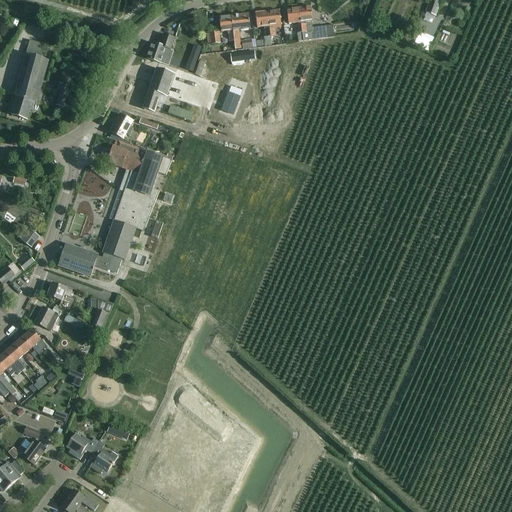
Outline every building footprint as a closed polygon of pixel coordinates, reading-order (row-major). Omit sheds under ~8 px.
[(441,0),(429,0),(425,12),(436,16),(441,0)] [(312,7),(300,9),(301,23),(302,25),(301,25),(302,34),(303,42),(313,41),(334,38),(333,26),(313,28),(312,22),(313,22),(312,7)] [(301,23),(300,9),(287,10),(289,24),(301,23)] [(280,11),(268,12),(272,46),(276,45),(274,26),(281,25),(280,11)] [(272,46),(268,12),(256,14),(258,28),(264,28),(265,30),(266,38),(264,38),(265,47),(272,46)] [(251,30),(249,15),(232,17),(235,42),(235,43),(236,49),(242,49),(241,42),(240,31),(251,30)] [(235,42),(232,17),(220,18),(222,33),(228,32),(228,35),(229,35),(230,42),(235,42)] [(212,45),(220,44),(219,32),(210,33),(212,45)] [(420,33),(416,43),(425,46),(424,48),(429,50),(435,38),(420,33)] [(152,44),(147,59),(162,64),(167,49),(172,51),(176,39),(164,35),(160,47),(152,44)] [(242,49),(252,48),(251,41),(241,42),(242,49)] [(15,96),(17,97),(12,115),(28,120),(33,102),(37,103),(49,61),(41,59),(44,46),(31,42),(27,56),(15,96)] [(195,67),(201,48),(195,45),(188,64),(195,67)] [(254,52),(231,55),(232,62),(255,59),(254,52)] [(200,62),(195,76),(200,77),(203,70),(205,64),(200,62)] [(9,80),(12,68),(6,67),(3,79),(9,80)] [(157,69),(144,109),(155,112),(157,108),(161,109),(162,105),(165,106),(175,75),(157,69)] [(63,108),(69,87),(63,85),(56,106),(63,108)] [(229,93),(222,111),(233,115),(240,98),(243,91),(231,86),(229,93)] [(171,107),(168,114),(191,122),(194,115),(171,107)] [(114,134),(111,140),(120,142),(130,146),(131,143),(125,140),(127,135),(130,136),(133,130),(131,129),(134,122),(121,115),(111,133),(114,134)] [(141,120),(140,125),(152,129),(154,124),(141,120)] [(149,218),(160,192),(153,189),(158,174),(166,176),(172,161),(147,153),(119,143),(117,149),(113,147),(108,163),(127,170),(126,173),(130,175),(114,222),(109,235),(106,234),(105,238),(108,239),(103,253),(104,254),(103,259),(98,257),(98,256),(84,251),(85,248),(81,246),(80,249),(66,245),(59,267),(90,278),(94,267),(117,275),(122,260),(125,261),(136,230),(143,232),(149,218)] [(163,224),(157,222),(151,238),(158,240),(163,224)] [(30,230),(26,236),(36,243),(39,238),(30,230)] [(36,243),(26,236),(25,236),(22,240),(22,241),(32,248),(36,243)] [(6,262),(14,270),(18,267),(11,258),(6,262)] [(24,270),(28,267),(24,262),(20,266),(24,270)] [(0,274),(0,281),(3,285),(15,276),(8,268),(0,274)] [(66,289),(53,284),(48,297),(62,302),(64,295),(71,298),(73,292),(66,289)] [(108,295),(88,296),(88,308),(108,308),(108,295)] [(52,332),(60,317),(62,312),(55,308),(53,313),(44,308),(36,324),(52,332)] [(101,330),(107,314),(98,310),(91,325),(101,330)] [(81,330),(84,324),(73,319),(71,324),(81,330)] [(32,330),(23,338),(32,349),(41,341),(32,330)] [(24,356),(32,349),(23,338),(14,345),(24,356)] [(19,360),(24,356),(14,345),(6,353),(22,372),(26,369),(19,360)] [(55,348),(48,352),(53,359),(60,355),(55,348)] [(36,360),(39,357),(35,352),(31,354),(36,360)] [(22,372),(6,353),(0,357),(0,363),(6,371),(11,377),(16,373),(18,375),(22,372)] [(75,364),(74,367),(83,371),(86,362),(83,360),(75,364)] [(1,375),(6,371),(0,363),(0,381),(4,387),(5,387),(12,396),(16,393),(1,375)] [(71,367),(67,374),(74,377),(71,385),(80,388),(86,373),(71,367)] [(52,373),(46,378),(50,383),(56,377),(52,373)] [(57,412),(55,418),(65,422),(67,416),(57,412)] [(111,425),(108,434),(118,438),(121,429),(111,425)] [(27,428),(25,435),(38,439),(40,433),(27,428)] [(92,454),(99,443),(94,439),(92,443),(83,437),(82,439),(76,435),(67,447),(71,450),(69,454),(80,461),(87,451),(92,454)] [(46,450),(34,440),(22,456),(35,466),(46,450)] [(104,446),(99,443),(92,454),(97,458),(90,468),(101,475),(103,471),(107,474),(116,461),(110,457),(111,455),(102,449),(104,446)] [(14,448),(10,452),(15,458),(19,454),(14,448)] [(0,460),(0,471),(12,486),(13,485),(19,480),(18,478),(25,472),(15,462),(11,466),(8,463),(5,466),(0,460)] [(12,486),(0,471),(0,493),(4,490),(6,491),(11,486),(12,486)] [(9,492),(16,499),(26,489),(19,482),(9,492)] [(75,511),(82,503),(94,511),(99,506),(86,496),(85,498),(74,490),(61,507),(66,511),(65,511),(75,511)]
